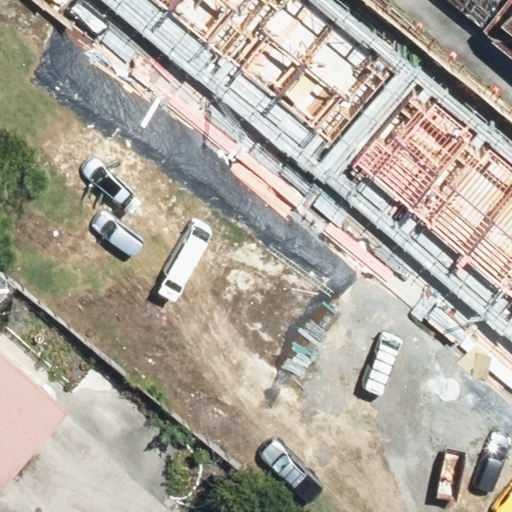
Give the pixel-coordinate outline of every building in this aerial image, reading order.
[(153,0),(166,10),(174,0),(153,0)] [(174,0),(166,10),(221,55),(265,0),(174,0)] [(265,0),(221,55),(276,99),(339,22),(312,0),(265,0)] [(511,0),(497,0),(475,28),(511,58),(511,0)] [(276,99),(331,144),(395,66),(339,22),(276,99)] [(351,164),(407,209),(470,133),(414,87),(351,164)] [(407,209),(462,255),(511,195),(511,167),(470,133),(407,209)] [(511,195),(462,255),(511,295),(511,195)] [(447,343),(219,257),(163,405),(237,433),(253,391),(368,434),(382,395),(422,410),(447,343)] [(0,465),(56,410),(0,354),(0,285),(0,284),(0,465)]
